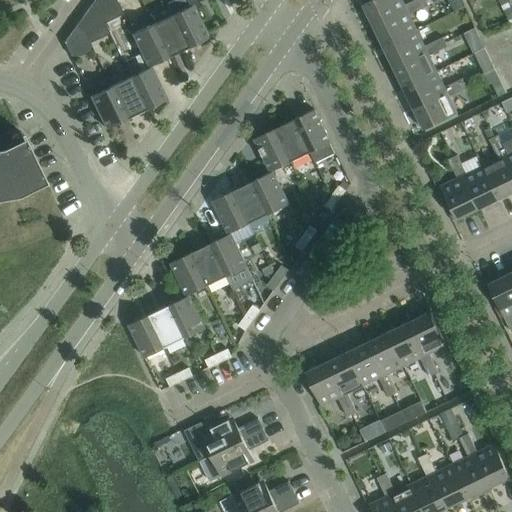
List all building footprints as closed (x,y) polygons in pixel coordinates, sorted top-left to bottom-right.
[(122,14),(115,0),(93,0),(90,5),(98,10),(104,22),(122,14)] [(187,0),(171,0),(166,3),(172,14),(188,47),(208,37),(192,4),(190,5),(190,4),(187,0)] [(418,9),(413,0),(412,0),(404,4),(402,0),(370,0),(363,3),(374,25),(407,8),(409,13),(418,9)] [(425,0),(413,0),(418,9),(428,4),(425,0)] [(109,33),(104,22),(98,10),(90,5),(79,21),(89,41),(109,33)] [(417,29),(409,13),(407,8),(374,25),(384,45),(417,29)] [(172,14),(152,24),(168,56),(188,47),(172,14)] [(89,41),(79,21),(64,42),(71,56),(72,55),(75,56),(78,56),(82,55),(85,53),(87,51),(89,48),(91,45),(89,41)] [(168,56),(152,24),(132,33),(148,66),(168,56)] [(438,50),(434,40),(424,45),(417,29),(384,45),(393,66),(427,50),(429,54),(438,50)] [(443,36),(434,40),(438,50),(448,45),(443,36)] [(495,67),(485,47),(474,52),(484,73),(495,67)] [(437,70),(429,54),(427,50),(393,66),(403,86),(437,70)] [(150,66),(130,76),(146,109),(166,99),(150,66)] [(458,91),(453,81),(444,86),(437,70),(403,86),(413,107),(446,91),(449,95),(458,91)] [(146,109),(130,76),(111,85),(126,118),(146,109)] [(463,77),(453,81),(458,91),(468,86),(463,77)] [(126,118),(111,85),(90,95),(106,128),(126,118)] [(457,112),(449,95),(446,91),(413,107),(424,128),(457,112)] [(511,108),(511,96),(502,101),(507,111),(511,108)] [(331,141),(315,108),(294,118),(310,151),(315,162),(335,152),(330,141),(331,141)] [(310,151),(294,118),(275,128),(291,161),(310,151)] [(291,161),(275,128),(255,138),(270,170),(291,161)] [(0,197),(17,194),(37,184),(45,181),(20,131),(18,132),(21,137),(1,147),(0,147),(0,197)] [(489,138),(494,148),(503,143),(499,134),(489,138)] [(511,173),(503,155),(508,153),(503,143),(494,148),(498,157),(482,165),(499,198),(511,191),(511,173)] [(511,150),(508,153),(503,155),(511,173),(511,150)] [(448,158),(453,168),(462,163),(458,154),(448,158)] [(462,175),(467,172),(462,163),(453,168),(457,177),(441,185),(457,218),(478,208),(462,175)] [(482,165),(467,172),(462,175),(478,208),(499,198),(482,165)] [(273,170),(253,180),(269,213),(289,203),(273,170)] [(269,213),(253,180),(233,190),(249,222),(269,213)] [(339,200),(346,189),(339,184),(332,194),(339,200)] [(249,222),(233,190),(213,200),(229,232),(249,222)] [(331,210),(339,200),(332,194),(324,205),(331,210)] [(310,240),(317,229),(310,224),(303,234),(310,240)] [(231,233),(211,242),(227,275),(247,265),(231,233)] [(303,250),(310,240),(303,234),(295,245),(303,250)] [(227,275),(211,242),(191,252),(207,284),(227,275)] [(207,284),(191,252),(171,262),(187,294),(207,284)] [(281,279),(289,269),(282,264),(274,274),(281,279)] [(511,277),(510,273),(488,283),(504,316),(511,312),(511,277)] [(274,290),(281,279),(274,274),(267,284),(274,290)] [(189,295),(169,304),(185,337),(205,327),(189,295)] [(165,347),(185,337),(169,304),(150,314),(165,347)] [(253,319),(260,309),(253,304),(246,314),(253,319)] [(430,311),(409,321),(425,355),(420,357),(425,366),(434,361),(430,352),(446,344),(430,311)] [(165,347),(150,314),(129,324),(145,357),(165,347)] [(246,329),(253,319),(246,314),(238,324),(246,329)] [(425,355),(409,321),(389,331),(404,364),(420,357),(425,355)] [(404,364),(389,331),(368,341),(384,374),(379,377),(384,386),(393,381),(389,372),(404,364)] [(384,374),(368,341),(347,351),(363,384),(379,377),(384,374)] [(228,348),(217,353),(220,361),(232,356),(228,348)] [(363,384),(347,351),(327,361),(343,394),(338,397),(343,406),(352,401),(348,392),(363,384)] [(220,361),(217,353),(205,359),(209,367),(220,361)] [(343,394),(327,361),(306,372),(322,405),(338,397),(343,394)] [(439,371),(434,361),(425,366),(429,375),(439,371)] [(189,367),(178,372),(181,380),(193,375),(189,367)] [(181,380),(178,372),(166,378),(170,386),(181,380)] [(398,391),(393,381),(384,386),(388,395),(398,391)] [(357,411),(352,401),(343,406),(347,415),(357,411)] [(222,411),(196,424),(200,433),(211,454),(264,428),(259,417),(239,427),(233,416),(226,420),(222,411)] [(211,454),(200,459),(211,481),(221,475),(254,459),(249,449),(269,439),(264,428),(211,454)] [(459,437),(464,446),(473,442),(469,432),(459,437)] [(473,453),(478,451),(473,442),(464,446),(468,456),(452,463),(469,496),(489,486),(473,453)] [(510,476),(494,443),(478,451),(473,453),(489,486),(510,476)] [(418,457),(423,466),(432,462),(427,452),(418,457)] [(432,473),(437,471),(432,462),(423,466),(427,475),(411,483),(425,511),(436,511),(448,506),(432,473)] [(469,496),(452,463),(437,471),(432,473),(448,506),(469,496)] [(377,477),(382,486),(391,482),(386,472),(377,477)] [(239,511),(251,511),(294,491),(289,480),(269,490),(264,479),(231,495),(239,511)] [(400,511),(391,493),(396,491),(391,482),(382,486),(386,495),(369,504),(373,511),(400,511)] [(425,511),(411,483),(396,491),(391,493),(400,511),(425,511)] [(300,502),(294,491),(251,511),(279,511),(280,511),(300,502)]
